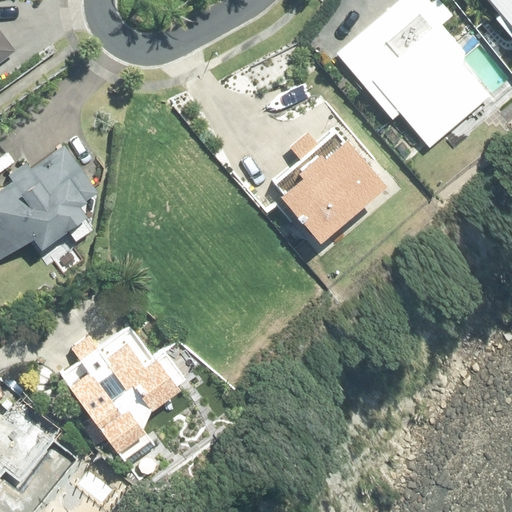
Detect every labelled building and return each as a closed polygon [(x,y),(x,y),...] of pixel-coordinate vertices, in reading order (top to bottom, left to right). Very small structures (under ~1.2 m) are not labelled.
[(438,0),(434,0),(431,3),(428,0),(400,0),(334,55),(391,123),(400,116),(430,152),(491,101),(463,67),(465,57),(440,27),(447,21),(452,17),(438,0)] [(511,0),(471,0),(494,27),(491,30),(508,50),(511,47),(511,0)] [(0,55),(14,44),(0,26),(0,55)] [(327,135),(312,147),(301,133),(282,148),(294,162),(266,185),(278,199),(290,214),(306,234),(365,183),(365,182),(374,175),(333,130),(327,135)] [(0,252),(34,228),(42,239),(87,206),(81,197),(99,184),(62,134),(0,179),(0,252)] [(77,350),(60,363),(89,405),(75,415),(89,435),(104,425),(129,462),(156,444),(147,431),(191,400),(178,381),(184,368),(162,336),(156,341),(153,336),(145,341),(127,315),(98,335),(96,332),(93,334),(88,328),(70,340),(77,350)]
